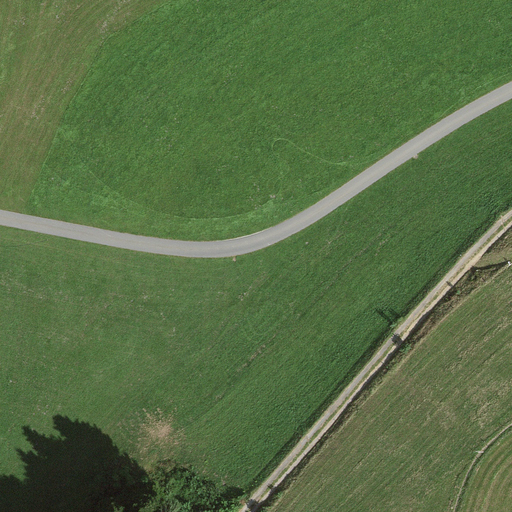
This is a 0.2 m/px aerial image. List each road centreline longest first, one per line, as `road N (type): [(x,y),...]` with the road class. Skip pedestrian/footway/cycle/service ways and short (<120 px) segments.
road 1 (unclassified): [(511,90),(305,219),(233,248),(126,241),(0,215)]
road 2 (track): [(251,511),(464,270),(511,231)]
